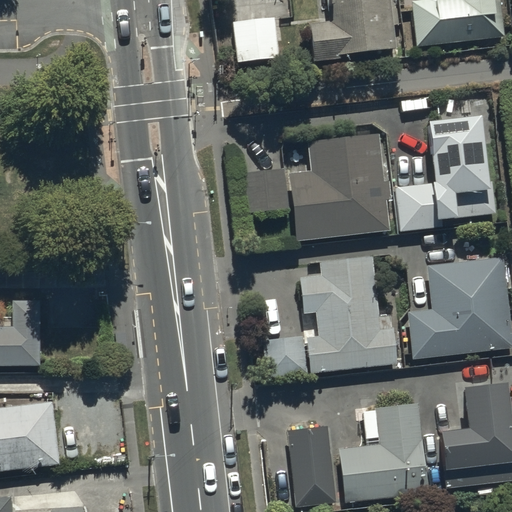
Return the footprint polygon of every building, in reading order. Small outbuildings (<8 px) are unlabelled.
[(387,0),(324,0),(327,23),(307,25),(311,64),(337,61),(337,57),(392,51),(387,0)] [(436,0),(408,3),(413,47),(502,38),(497,0),(436,0)] [(247,14),(230,16),(234,64),(275,61),(272,20),(247,22),(247,14)] [(477,119),(424,125),(432,185),(393,189),(398,233),(439,228),(438,222),(494,215),(490,182),(484,183),(477,119)] [(376,136),(306,144),(309,173),(287,176),(294,242),(387,231),(383,202),(389,201),(387,183),(381,183),(376,136)] [(282,171),(242,175),(246,215),(286,211),(282,171)] [(369,258),(317,264),(318,277),(297,280),(301,315),(313,314),(316,338),(303,340),(307,375),(394,365),(390,330),(388,331),(386,318),(376,319),(369,258)] [(500,258),(424,267),(429,311),(405,314),(411,360),(511,349),(500,258)] [(0,367),(37,367),(37,302),(9,303),(9,328),(0,328),(0,367)] [(304,376),(300,338),(260,342),(264,380),(304,376)] [(502,386),(459,391),(464,431),(437,434),(443,490),(511,481),(511,443),(509,444),(502,386)] [(0,472),(57,466),(49,404),(0,409),(0,472)] [(414,405),(373,410),(377,446),(336,451),(343,504),(425,494),(414,405)] [(333,504),(324,427),(284,432),(293,509),(333,504)] [(10,511),(9,498),(0,498),(0,511),(10,511)]
